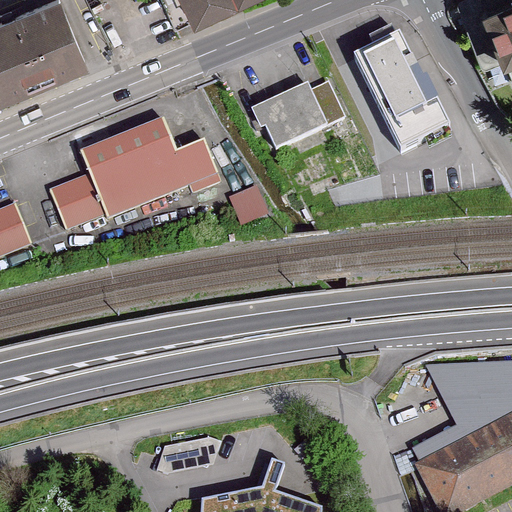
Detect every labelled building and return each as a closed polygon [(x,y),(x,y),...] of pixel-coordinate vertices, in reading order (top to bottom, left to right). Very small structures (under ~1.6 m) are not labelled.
[(0,94),(3,102),(92,65),(65,0),(59,0),(0,24),(0,94)] [(195,21),(238,1),(237,0),(172,0),(184,25),(195,20),(195,21)] [(511,0),(504,0),(507,8),(487,16),(511,78),(511,0)] [(408,76),(417,72),(399,37),(354,59),(401,154),(450,130),(437,104),(425,110),(408,76)] [(344,119),(328,85),(311,93),(307,86),(298,91),(301,98),(260,117),(276,151),(344,119)] [(110,223),(220,180),(206,144),(178,155),(164,121),(82,153),(91,174),(51,190),(67,231),(107,215),(110,223)] [(0,253),(29,241),(14,207),(0,212),(0,253)] [(511,410),(483,426),(487,434),(421,468),(443,511),(455,511),(511,482),(511,410)] [(321,511),(322,510),(275,494),(285,466),(272,462),(262,490),(202,502),(201,511),(321,511)]
